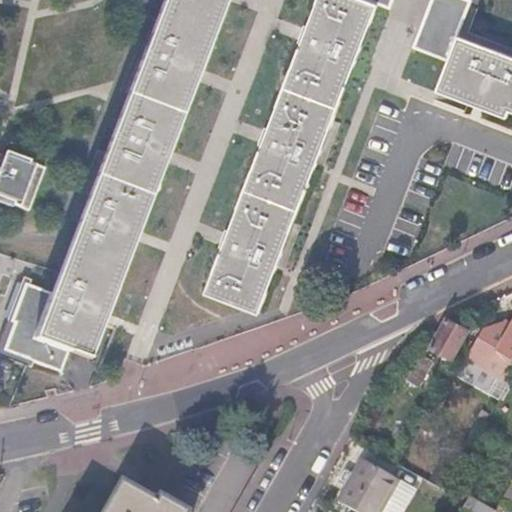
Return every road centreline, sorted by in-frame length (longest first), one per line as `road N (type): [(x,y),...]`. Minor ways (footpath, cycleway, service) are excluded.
road 1 (residential): [(0,447),(84,430),(310,359)]
road 2 (residential): [(382,329),(511,262)]
